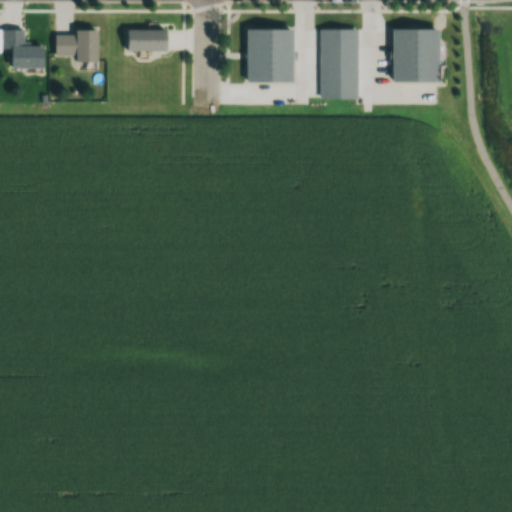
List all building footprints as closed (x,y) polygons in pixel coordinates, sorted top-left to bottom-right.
[(290,29),(244,29),(244,82),(290,82),(290,29)] [(319,29),(319,99),(356,99),(356,29),(319,29)] [(436,29),(390,29),(390,81),(436,81),(436,29)] [(0,34),(15,34),(15,53),(31,53),(31,78),(0,78),(0,34)] [(156,34),(156,58),(116,58),(116,34),(156,34)] [(45,36),(87,36),(87,72),(65,72),(65,57),(45,57),(45,36)]
